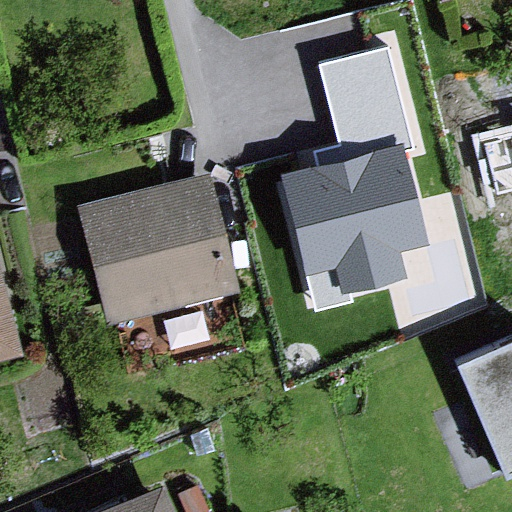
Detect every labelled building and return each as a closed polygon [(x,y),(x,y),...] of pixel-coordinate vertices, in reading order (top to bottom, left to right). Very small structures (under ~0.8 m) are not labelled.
[(511,131),(477,140),(490,192),(511,186),(511,131)] [(403,153),(286,183),(309,275),(336,268),(342,292),(402,277),(395,250),(426,242),(403,153)] [(202,178),(66,206),(96,329),(230,295),(202,178)] [(0,313),(0,369),(12,366),(0,313)] [(511,323),(429,357),(483,485),(511,477),(511,323)] [(161,511),(151,488),(91,511),(161,511)]
